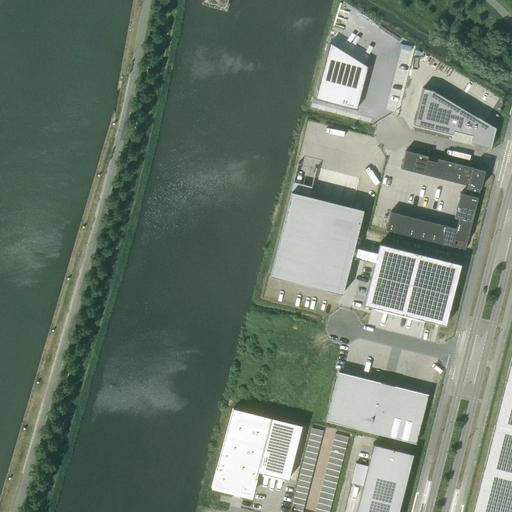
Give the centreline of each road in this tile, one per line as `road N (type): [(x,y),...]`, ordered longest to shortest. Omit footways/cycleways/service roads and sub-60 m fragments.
road 1 (unclassified): [(146,0),(99,207),(14,511)]
road 2 (tertiary): [(511,178),(466,358)]
road 3 (tertiary): [(466,358),(428,511)]
road 4 (tertiary): [(446,511),(483,363)]
